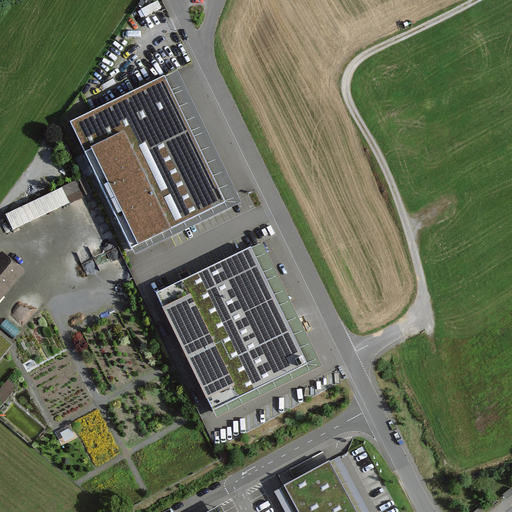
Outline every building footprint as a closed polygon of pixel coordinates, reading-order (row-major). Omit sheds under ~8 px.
[(131,250),(226,205),(165,77),(70,122),(131,250)] [(78,179),(85,198),(93,195),(85,176),(78,179)] [(78,183),(5,213),(13,230),(85,200),(78,183)] [(340,369),(277,236),(157,292),(220,425),(340,369)] [(0,299),(24,272),(1,252),(0,253),(0,299)] [(0,334),(0,361),(13,345),(0,334)] [(9,379),(0,389),(0,398),(5,402),(18,387),(9,379)] [(358,511),(331,460),(285,485),(299,511),(358,511)]
